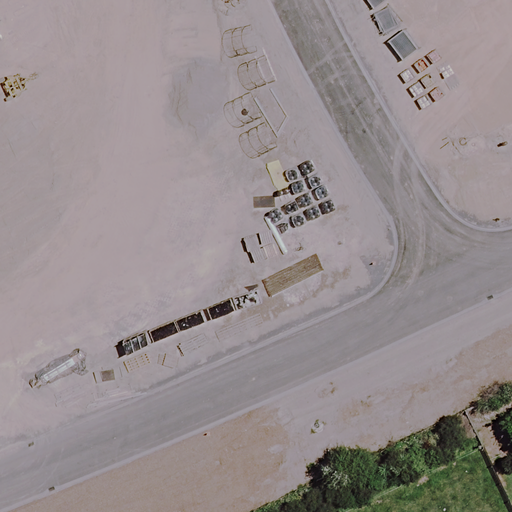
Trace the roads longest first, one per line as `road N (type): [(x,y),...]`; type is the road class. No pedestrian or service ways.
road 1 (residential): [(0,484),(459,283)]
road 2 (residential): [(459,283),(299,0)]
